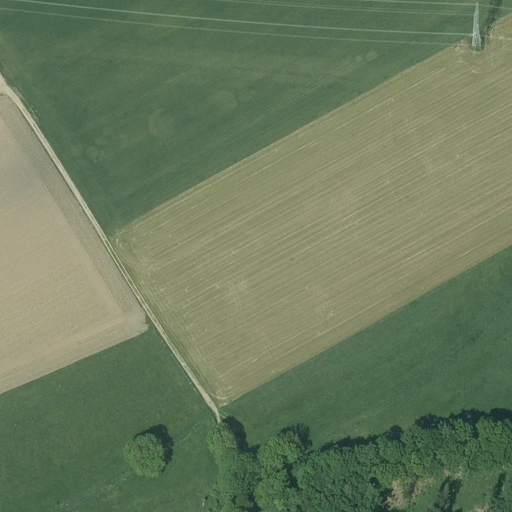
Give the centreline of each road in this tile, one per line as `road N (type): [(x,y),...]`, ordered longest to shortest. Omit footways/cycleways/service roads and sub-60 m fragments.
road 1 (track): [(0,75),(214,408),(242,508)]
road 2 (track): [(242,508),(298,484),(448,445),(511,447)]
